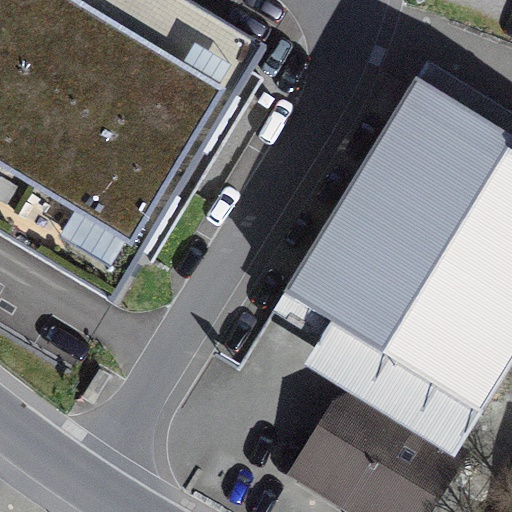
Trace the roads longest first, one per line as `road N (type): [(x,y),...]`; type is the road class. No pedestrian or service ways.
road 1 (residential): [(98,494),(344,86),(374,18)]
road 2 (residential): [(98,494),(0,413)]
